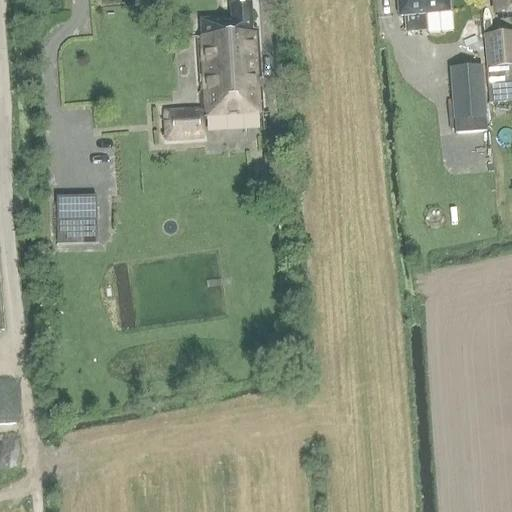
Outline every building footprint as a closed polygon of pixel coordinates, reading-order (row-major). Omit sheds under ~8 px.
[(423,15),(447,13),(446,0),(395,0),(397,17),(403,17),(404,33),(424,31),(423,15)] [(511,0),(493,0),(495,15),(511,13),(511,0)] [(202,117),(260,113),(259,87),(255,87),(254,79),(259,78),(256,30),(250,30),(249,4),(230,5),(231,19),(200,21),(201,38),(196,39),(201,110),(162,113),(164,141),(203,138),(202,117)] [(469,21),(468,19),(435,23),(438,51),(473,46),(473,45),(481,44),(477,20),(469,21)] [(489,86),(511,83),(511,33),(484,36),(489,86)] [(486,133),(481,68),(449,70),(454,135),(486,133)] [(268,154),(269,181),(281,180),(280,154),(268,154)] [(56,222),(56,245),(79,245),(79,221),(96,221),(95,197),(55,198),(56,222)]
